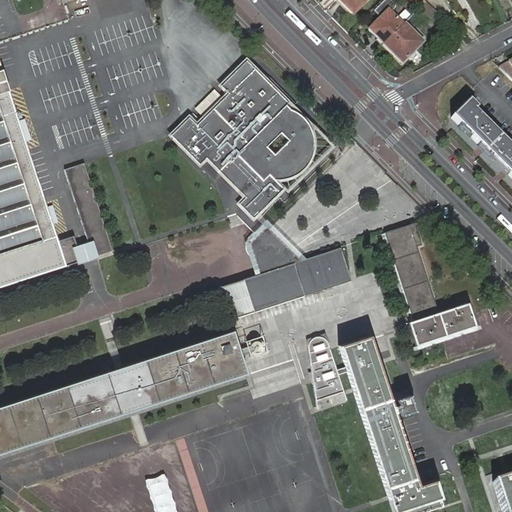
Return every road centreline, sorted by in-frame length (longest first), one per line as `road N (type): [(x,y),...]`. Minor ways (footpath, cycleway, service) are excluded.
road 1 (tertiary): [(256,0),(511,257)]
road 2 (tertiary): [(511,234),(384,105)]
road 3 (tertiary): [(384,105),(278,0)]
road 4 (residential): [(511,33),(384,105)]
